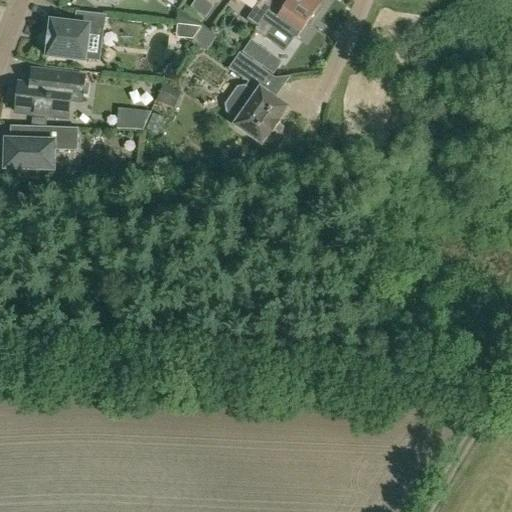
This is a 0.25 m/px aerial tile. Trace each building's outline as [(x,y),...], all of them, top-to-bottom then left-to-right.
[(252,0),(258,4),(247,20),(257,28),(276,0),(252,0)] [(291,0),(287,6),(279,0),(276,0),(257,28),(255,32),(265,39),(276,25),(290,35),(294,29),(300,33),(314,13),(318,15),(325,4),(322,2),(323,0),(291,0)] [(175,24),(203,27),(177,10),(175,24)] [(84,63),(85,60),(99,62),(103,30),(105,16),(77,13),(75,25),(51,22),(49,33),(48,32),(47,48),(46,58),(84,63)] [(242,53),(261,66),(269,54),(250,41),(242,53)] [(248,83),(245,88),(238,89),(226,106),(227,113),(238,120),(234,127),(261,146),(262,147),(262,146),(271,132),(273,134),(280,124),(278,123),(287,109),(288,110),(288,109),(287,108),(275,100),(290,77),(275,79),(239,54),(228,70),(248,83)] [(32,71),(31,86),(19,85),(15,114),(67,120),(69,101),(81,103),(84,77),(32,71)] [(47,120),(32,119),(31,127),(47,127),(47,120)] [(53,172),(54,151),(77,151),(77,129),(26,128),(25,142),(5,141),(5,152),(1,152),(1,167),(5,168),(4,170),(19,171),(18,179),(36,179),(36,171),(53,172)]
